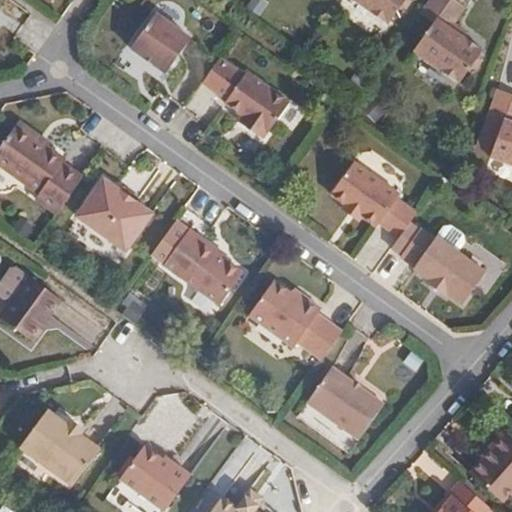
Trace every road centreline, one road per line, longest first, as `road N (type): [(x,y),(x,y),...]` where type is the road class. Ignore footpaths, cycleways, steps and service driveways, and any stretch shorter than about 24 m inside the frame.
road 1 (residential): [(63,69),(473,362)]
road 2 (residential): [(129,367),(172,366),(351,496)]
road 3 (residential): [(351,496),(473,362)]
